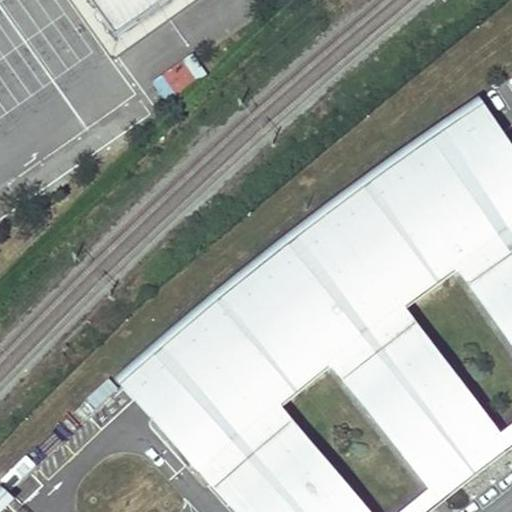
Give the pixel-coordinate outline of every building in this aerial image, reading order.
[(87,0),(117,42),(162,9),(174,0),(87,0)] [(191,3),(188,0),(174,0),(162,9),(169,19),(191,3)] [(164,107),(208,77),(193,55),(149,84),(164,107)] [(27,183),(34,193),(86,154),(93,164),(140,129),(126,110),(27,183)] [(124,383),(198,467),(206,460),(247,424),(299,381),(354,337),(394,307),(455,262),(511,341),(511,194),(497,172),(511,161),(478,110),(442,134),(385,173),(341,206),(287,246),(233,289),(178,335),(124,383)] [(497,172),(511,194),(511,161),(497,172)] [(206,460),(211,466),(274,412),(333,363),(399,313),(394,307),(354,337),(299,381),(247,424),(206,460)] [(399,313),(333,363),(428,482),(455,460),(490,434),(399,313)] [(358,511),(274,412),(211,466),(252,511),(358,511)] [(455,460),(428,482),(437,494),(471,467),(499,446),(490,434),(455,460)] [(0,511),(12,511),(1,500),(0,500),(0,511)]
